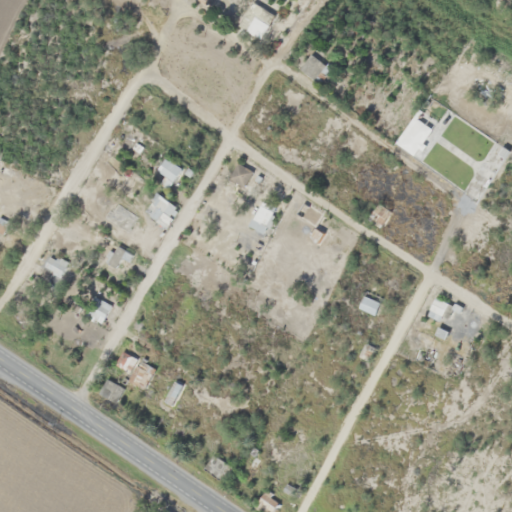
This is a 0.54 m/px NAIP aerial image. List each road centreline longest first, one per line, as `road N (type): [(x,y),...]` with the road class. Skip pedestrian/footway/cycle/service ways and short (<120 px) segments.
road 1 (residential): [(511,323),(275,166),(165,81),(149,76),(133,84)]
road 2 (primary): [(232,511),(0,351)]
